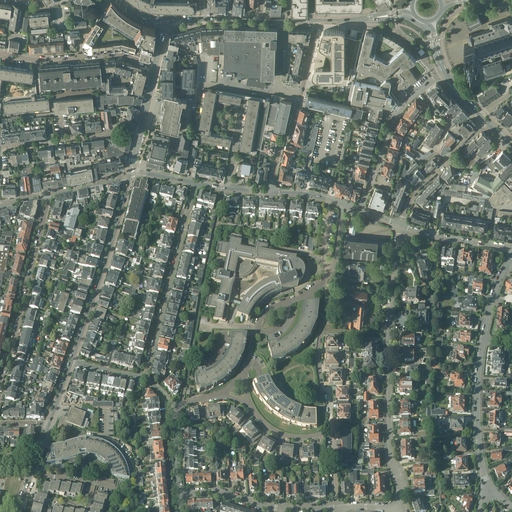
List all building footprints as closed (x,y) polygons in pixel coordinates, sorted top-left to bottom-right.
[(135,4),(137,5),(141,7),(146,9),(148,10),(149,10),(156,9),(150,0),(129,0),(130,0),(132,2),(132,3),(133,3),(133,4),(134,4),(135,4)] [(152,11),(155,11),(157,11),(158,12),(160,12),(161,11),(166,11),(169,12),(174,12),(175,12),(176,12),(177,12),(178,12),(182,12),(183,12),(184,12),(184,13),(185,13),(185,12),(186,12),(191,12),(192,13),(193,13),(194,12),(197,12),(197,2),(194,2),(193,1),(193,0),(192,0),(172,0),(173,0),(172,1),(171,2),(166,1),(160,1),(160,6),(160,7),(159,7),(159,8),(158,9),(157,9),(156,9),(149,10),(148,10),(149,10),(150,11),(151,11),(152,11)] [(160,6),(160,1),(159,0),(150,0),(156,9),(157,9),(158,9),(159,8),(159,7),(160,7),(160,6)] [(218,0),(218,4),(218,12),(219,12),(220,13),(222,13),(224,12),(229,12),(228,1),(231,1),(230,0),(218,0)] [(282,3),(278,2),(278,0),(271,0),(271,10),(271,13),(270,13),(276,13),(281,14),(282,4),(282,3)] [(292,0),(292,10),(337,10),(339,10),(363,10),(362,0),(292,0)] [(141,24),(135,21),(131,19),(126,16),(122,13),(118,10),(118,9),(114,6),(111,1),(101,16),(99,19),(136,42),(140,40),(149,31),(152,28),(153,28),(154,27),(152,27),(142,24),(141,27),(139,26),(141,24)] [(0,14),(9,16),(11,6),(0,3),(0,14)] [(18,28),(20,16),(21,10),(24,10),(24,9),(22,7),(13,4),(10,27),(18,28)] [(213,12),(218,12),(218,4),(208,4),(208,12),(209,12),(212,12),(213,12)] [(78,17),(83,17),(82,6),(76,6),(73,6),(74,12),(74,19),(75,19),(78,19),(78,17)] [(50,11),(33,13),(29,13),(29,18),(30,24),(48,22),(48,17),(50,16),(50,11)] [(483,31),(479,32),(479,33),(478,33),(473,34),(472,34),(472,33),(471,33),(471,34),(469,34),(468,34),(469,35),(467,37),(467,36),(467,37),(468,39),(467,39),(468,40),(468,39),(469,42),(469,43),(466,44),(464,45),(468,56),(468,57),(471,57),(471,59),(471,60),(472,60),(474,62),(473,62),(474,62),(477,62),(477,63),(477,62),(479,61),(480,61),(480,60),(481,58),(486,57),(487,59),(488,58),(489,61),(483,63),(485,68),(484,68),(485,72),(485,75),(486,75),(487,79),(493,77),(492,74),(511,68),(509,62),(504,64),(501,57),(495,59),(494,54),(496,53),(497,53),(501,51),(502,55),(502,56),(503,57),(503,56),(508,55),(509,55),(509,54),(511,53),(511,14),(511,15),(508,17),(507,17),(507,18),(503,19),(502,19),(502,20),(498,21),(497,21),(492,23),(488,24),(489,25),(490,29),(489,29),(488,29),(488,30),(484,31),(483,31)] [(470,30),(482,24),(478,15),(466,21),(466,22),(470,30)] [(29,18),(28,17),(20,16),(18,28),(18,29),(26,30),(27,23),(30,24),(29,18)] [(78,19),(75,19),(75,21),(74,21),(75,27),(86,25),(88,25),(87,20),(86,20),(85,20),(85,17),(83,17),(78,17),(78,19)] [(93,27),(100,31),(103,27),(96,22),(94,25),(93,27)] [(269,77),(275,77),(276,45),(277,45),(277,35),(277,29),(277,28),(225,26),(224,26),(224,37),(223,55),(224,55),(223,76),(257,77),(257,78),(248,78),(247,81),(247,84),(264,87),(265,84),(266,77),(269,77)] [(91,29),(90,31),(97,36),(100,31),(93,27),(91,29)] [(152,28),(149,31),(140,40),(136,42),(135,46),(133,53),(134,53),(138,54),(138,55),(138,56),(150,59),(151,46),(149,45),(149,43),(151,44),(153,35),(153,30),(154,30),(154,29),(153,29),(152,28)] [(288,36),(288,39),(304,39),(304,42),(309,42),(311,30),(289,29),(289,36),(288,36)] [(318,79),(318,81),(319,81),(339,81),(343,81),(347,81),(348,81),(351,69),(354,70),(355,66),(357,55),(358,54),(361,41),(355,40),(354,39),(350,38),(347,38),(346,37),(345,37),(339,37),(339,30),(333,30),(326,30),(325,30),(324,30),(323,30),(323,31),(322,31),(322,32),(322,33),(320,39),(315,61),(315,62),(312,73),(312,74),(312,75),(312,76),(313,76),(313,77),(314,78),(315,78),(315,79),(316,79),(317,79),(318,79)] [(378,33),(366,30),(363,42),(362,42),(357,60),(359,61),(357,67),(359,67),(356,80),(352,79),(350,91),(348,98),(380,105),(381,104),(391,107),(391,108),(392,109),(393,108),(393,107),(392,106),(392,105),(393,104),(393,103),(394,102),(395,101),(396,101),(396,100),(397,100),(398,100),(399,100),(400,100),(403,97),(404,96),(407,93),(405,91),(406,90),(407,90),(406,87),(414,81),(417,79),(408,67),(407,64),(409,64),(410,63),(411,63),(412,62),(414,62),(414,61),(415,61),(416,59),(409,52),(406,49),(404,47),(402,45),(400,44),(398,42),(396,41),(394,40),(390,38),(388,37),(385,36),(383,35),(382,34),(380,34),(378,33)] [(87,36),(94,40),(97,36),(90,31),(88,34),(87,36)] [(170,41),(179,43),(180,42),(179,41),(179,33),(174,35),(174,36),(173,37),(171,37),(170,41)] [(68,38),(67,38),(65,38),(65,39),(66,39),(67,47),(75,46),(75,42),(76,42),(76,40),(77,40),(77,36),(71,37),(71,38),(71,39),(68,39),(68,38)] [(84,40),(91,44),(92,45),(94,40),(87,36),(85,38),(86,38),(84,40)] [(19,41),(9,40),(8,50),(17,52),(19,41)] [(82,49),(83,50),(91,44),(84,40),(83,42),(83,43),(82,43),(82,44),(82,45),(82,46),(82,47),(82,48),(82,49)] [(126,51),(128,45),(121,43),(119,43),(120,50),(121,50),(121,49),(124,50),(126,51)] [(92,52),(91,44),(83,50),(84,51),(85,52),(86,52),(87,52),(88,53),(89,53),(90,53),(92,52)] [(135,46),(128,45),(126,51),(128,51),(131,52),(134,53),(133,53),(135,46)] [(169,46),(168,49),(169,49),(169,51),(181,53),(186,54),(188,53),(185,49),(182,49),(183,49),(180,48),(169,45),(169,46)] [(163,57),(162,61),(161,66),(163,66),(174,66),(183,66),(183,62),(183,59),(176,59),(176,57),(166,57),(163,57)] [(68,65),(38,68),(38,69),(39,85),(40,95),(53,94),(54,111),(57,111),(57,112),(59,112),(75,110),(93,109),(92,91),(94,91),(102,90),(105,90),(105,80),(103,66),(100,66),(99,62),(97,62),(97,61),(69,63),(68,63),(68,65)] [(124,74),(127,63),(124,62),(122,61),(121,62),(118,73),(124,74)] [(131,68),(134,68),(135,65),(129,63),(127,63),(124,74),(126,74),(125,78),(127,79),(128,78),(131,68)] [(0,85),(1,78),(1,76),(12,78),(22,79),(31,80),(32,75),(33,70),(33,69),(29,69),(23,68),(16,67),(13,66),(3,65),(1,65),(1,66),(0,65),(0,85)] [(135,65),(134,68),(133,70),(148,74),(149,70),(148,69),(148,68),(147,68),(145,68),(141,67),(141,66),(138,66),(138,65),(138,66),(135,65)] [(161,66),(158,80),(156,92),(174,95),(181,96),(188,97),(196,97),(197,81),(198,66),(193,66),(183,66),(174,66),(163,66),(161,66)] [(133,70),(132,76),(147,79),(148,74),(133,70)] [(287,76),(287,79),(299,82),(300,79),(301,79),(301,77),(300,77),(301,76),(301,75),(291,73),(290,77),(287,76)] [(270,78),(226,76),(226,78),(206,75),(196,134),(193,146),(244,155),(241,173),(249,174),(252,156),(256,157),(268,91),(280,83),(285,77),(283,76),(281,75),(276,81),(269,85),(270,78)] [(147,79),(132,76),(131,80),(134,81),(146,84),(147,79)] [(131,80),(130,86),(144,89),(144,86),(144,85),(145,85),(146,85),(146,84),(134,81),(131,80)] [(479,91),(475,93),(478,97),(483,105),(489,101),(491,100),(491,101),(491,100),(500,94),(500,95),(495,86),(499,83),(498,81),(493,84),(493,83),(485,87),(481,89),(479,91)] [(430,99),(433,104),(446,91),(438,83),(436,83),(433,86),(426,91),(430,99)] [(144,89),(130,86),(129,88),(127,88),(126,92),(129,93),(129,92),(139,94),(142,94),(143,95),(143,94),(144,90),(144,89)] [(433,104),(436,106),(449,94),(446,91),(433,104)] [(105,94),(95,94),(95,96),(95,104),(96,111),(100,110),(104,110),(103,104),(113,104),(113,103),(127,102),(140,104),(141,104),(141,103),(142,103),(142,102),(141,101),(142,99),(143,99),(143,97),(128,94),(107,95),(107,93),(105,94)] [(188,97),(182,96),(181,96),(180,97),(165,93),(164,98),(163,98),(161,127),(160,127),(179,132),(179,131),(180,125),(182,118),(180,117),(184,101),(187,102),(188,97)] [(265,128),(265,129),(276,131),(277,132),(283,133),(284,133),(284,132),(283,132),(278,131),(278,130),(285,131),(289,112),(291,102),(292,102),(291,101),(291,99),(281,97),(281,100),(280,104),(277,103),(278,96),(272,94),(271,98),(270,104),(272,104),(268,124),(266,124),(266,125),(265,126),(265,128)] [(449,94),(436,106),(437,107),(439,108),(451,96),(449,94)] [(5,117),(23,115),(43,113),(50,113),(49,108),(48,98),(48,97),(44,97),(41,98),(37,98),(35,98),(34,95),(31,96),(32,99),(7,101),(4,101),(3,102),(3,103),(3,107),(2,107),(3,114),(4,114),(5,117)] [(352,107),(324,100),(308,96),(306,102),(307,103),(309,104),(308,106),(350,116),(352,107)] [(439,108),(444,112),(444,111),(455,100),(451,96),(439,108)] [(411,105),(420,112),(424,107),(425,108),(427,107),(423,100),(419,102),(416,100),(415,102),(414,101),(414,102),(412,102),(411,103),(411,105)] [(459,104),(455,100),(444,111),(444,112),(444,111),(447,114),(448,115),(452,111),(459,104)] [(498,107),(498,106),(493,110),(497,113),(509,103),(510,102),(509,100),(508,101),(508,100),(498,107)] [(511,105),(510,102),(509,103),(497,113),(498,115),(500,117),(501,117),(506,112),(507,110),(508,110),(511,105)] [(453,117),(463,108),(459,104),(452,111),(448,115),(450,116),(451,116),(452,118),(453,117)] [(120,107),(115,108),(115,109),(116,113),(124,113),(126,113),(127,113),(132,114),(136,114),(138,114),(139,110),(137,109),(133,108),(133,107),(132,107),(132,106),(128,105),(128,108),(127,108),(127,111),(124,111),(121,110),(120,107)] [(411,105),(412,106),(411,108),(410,107),(409,108),(408,108),(408,109),(408,110),(407,110),(416,117),(420,112),(411,105)] [(503,121),(511,112),(511,105),(508,110),(507,110),(506,112),(501,117),(500,118),(503,121)] [(361,118),(363,111),(363,109),(352,107),(350,116),(361,118)] [(370,113),(382,115),(382,113),(383,109),(371,107),(370,113)] [(453,117),(456,121),(468,116),(469,114),(463,108),(453,117)] [(104,110),(100,110),(102,125),(105,125),(105,126),(112,125),(110,114),(111,114),(116,113),(115,109),(113,109),(108,109),(104,110)] [(416,117),(407,110),(407,111),(406,111),(405,112),(405,113),(405,114),(406,114),(404,116),(412,122),(416,117)] [(511,112),(503,121),(506,124),(507,123),(507,124),(511,119),(511,112)] [(120,118),(120,121),(122,122),(123,119),(125,120),(126,119),(128,120),(129,119),(135,120),(135,119),(137,119),(138,117),(137,116),(138,114),(136,114),(132,114),(127,113),(127,114),(126,117),(123,117),(123,118),(120,118)] [(382,115),(370,113),(369,119),(380,121),(381,117),(382,115)] [(299,115),(298,118),(299,118),(298,120),(308,123),(309,121),(307,120),(308,117),(299,115)] [(398,123),(407,128),(408,126),(410,123),(406,120),(401,117),(401,118),(400,118),(399,120),(400,121),(398,123)] [(123,119),(122,122),(125,122),(124,127),(128,127),(129,126),(134,127),(135,121),(135,120),(129,119),(128,120),(126,119),(125,120),(123,119)] [(470,129),(475,124),(474,124),(475,124),(470,119),(468,121),(467,120),(463,122),(462,122),(470,129)] [(364,126),(377,129),(377,127),(378,127),(379,126),(379,125),(378,124),(379,123),(369,121),(366,120),(365,123),(364,126)] [(296,126),(295,128),(312,132),(313,126),(297,122),(296,126)] [(455,135),(456,133),(457,134),(457,135),(457,134),(458,134),(461,131),(462,133),(462,132),(465,135),(470,129),(462,122),(462,123),(461,122),(459,124),(458,123),(457,125),(456,125),(455,126),(451,128),(451,129),(450,130),(455,135)] [(407,128),(398,123),(397,125),(396,126),(395,127),(395,128),(395,129),(399,131),(400,131),(403,133),(405,130),(406,130),(407,128)] [(427,123),(425,127),(428,129),(431,131),(431,132),(425,141),(433,146),(444,129),(436,124),(433,128),(432,128),(433,127),(427,123)] [(377,129),(364,126),(364,129),(363,129),(363,132),(376,135),(376,133),(376,132),(377,132),(378,130),(377,130),(377,129)] [(17,128),(18,131),(19,140),(26,139),(25,130),(20,131),(20,128),(17,128)] [(149,154),(148,153),(148,154),(149,154),(147,161),(148,161),(153,162),(164,165),(167,152),(170,153),(170,152),(187,156),(189,150),(187,149),(191,135),(182,133),(182,136),(179,135),(175,150),(172,150),(173,148),(171,147),(171,149),(169,148),(169,147),(168,147),(170,142),(171,135),(172,133),(165,131),(156,128),(155,131),(154,131),(153,138),(152,137),(152,138),(153,138),(151,144),(150,144),(149,148),(150,148),(149,154)] [(294,133),(310,137),(312,132),(295,128),(295,129),(294,133)] [(265,129),(264,133),(267,133),(268,133),(268,135),(271,135),(271,137),(279,139),(279,138),(280,138),(281,136),(280,135),(280,134),(275,133),(276,131),(265,129)] [(448,131),(445,137),(446,138),(444,140),(443,140),(448,145),(455,137),(451,133),(448,131)] [(376,135),(363,132),(361,137),(365,138),(375,140),(376,139),(376,138),(375,137),(376,136),(375,136),(376,135)] [(309,143),(310,137),(294,133),(293,134),(292,137),(291,137),(291,139),(291,140),(291,141),(296,142),(295,143),(296,144),(305,147),(305,144),(306,145),(309,143)] [(392,139),(401,142),(402,140),(401,139),(402,136),(393,133),(392,134),(392,136),(392,137),(392,139)] [(119,138),(118,141),(130,144),(131,139),(128,138),(128,136),(124,135),(124,136),(122,136),(121,139),(119,138)] [(489,149),(491,150),(494,147),(491,144),(491,143),(490,142),(489,143),(488,141),(491,139),(490,139),(491,139),(490,138),(489,136),(488,136),(485,138),(484,138),(482,140),(484,143),(483,143),(482,144),(479,147),(480,148),(470,157),(464,163),(469,168),(470,167),(471,168),(471,167),(472,167),(472,166),(473,166),(473,165),(473,166),(476,165),(480,162),(477,160),(477,159),(478,159),(479,158),(479,157),(487,149),(488,150),(489,149)] [(472,141),(477,147),(478,148),(479,147),(482,144),(483,143),(484,143),(482,140),(478,136),(475,138),(474,139),(473,139),(472,140),(472,141)] [(316,139),(311,137),(309,146),(307,145),(306,148),(313,150),(316,139)] [(110,156),(116,155),(123,155),(124,151),(128,152),(128,149),(110,145),(110,142),(109,138),(105,139),(107,151),(107,157),(110,156)] [(110,145),(128,149),(130,144),(118,141),(114,140),(114,138),(109,138),(110,142),(110,145)] [(416,148),(421,140),(418,138),(413,146),(416,148)] [(360,142),(359,145),(372,148),(372,146),(373,146),(374,145),(374,144),(374,143),(374,142),(364,140),(361,139),(360,142)] [(401,142),(392,139),(391,141),(390,142),(389,144),(390,145),(399,148),(400,148),(401,144),(401,142)] [(443,140),(438,151),(444,154),(451,147),(448,145),(443,140)] [(469,144),(467,146),(473,152),(478,148),(477,147),(472,141),(471,142),(469,143),(469,144)] [(297,150),(298,147),(287,143),(286,144),(285,145),(285,147),(285,148),(285,149),(293,152),(294,149),(297,150)] [(264,146),(263,151),(274,153),(276,147),(276,146),(270,145),(268,144),(268,145),(265,144),(264,146)] [(370,153),(371,153),(372,152),(372,151),(372,150),(371,149),(372,148),(359,145),(359,148),(358,150),(370,153)] [(473,152),(467,146),(465,148),(463,149),(463,150),(463,151),(465,153),(463,155),(466,158),(468,156),(469,157),(474,153),(473,152)] [(45,165),(47,165),(49,164),(50,164),(49,161),(55,161),(53,147),(47,148),(49,158),(44,158),(45,163),(45,165)] [(301,147),(300,153),(308,155),(309,149),(301,147)] [(388,153),(397,156),(398,154),(397,154),(398,150),(390,147),(388,148),(388,150),(388,151),(388,153)] [(49,158),(47,148),(38,149),(36,150),(36,155),(38,155),(39,157),(41,156),(41,157),(44,156),(44,158),(49,158)] [(407,149),(404,155),(409,158),(412,160),(415,154),(407,149)] [(357,153),(357,156),(369,159),(369,157),(370,157),(371,153),(370,153),(358,150),(357,153)] [(503,151),(497,157),(494,160),(488,166),(492,170),(494,168),(500,161),(503,158),(505,155),(506,154),(503,151)] [(17,161),(16,152),(14,152),(10,153),(9,153),(10,158),(8,158),(9,162),(11,162),(14,162),(14,163),(14,165),(17,165),(17,161)] [(397,156),(388,153),(387,156),(386,156),(385,158),(386,159),(394,162),(396,158),(396,159),(397,156)] [(129,154),(128,154),(123,155),(116,155),(118,169),(118,170),(120,170),(120,168),(124,167),(123,162),(124,162),(127,161),(127,159),(128,159),(127,155),(127,154),(128,154),(129,154)] [(506,154),(505,155),(503,158),(500,161),(494,168),(496,170),(497,169),(498,170),(499,170),(510,158),(506,154)] [(116,155),(110,156),(112,170),(112,169),(113,169),(113,170),(116,169),(118,168),(118,170),(118,169),(116,155)] [(175,167),(175,168),(185,170),(186,170),(185,170),(188,161),(188,160),(187,160),(182,159),(183,156),(178,155),(178,158),(177,157),(177,158),(176,164),(174,163),(173,166),(175,167)] [(369,159),(357,156),(356,159),(359,160),(359,162),(368,165),(369,164),(369,163),(370,162),(369,161),(369,160),(369,159)] [(430,160),(435,165),(441,159),(440,158),(439,157),(437,158),(435,156),(430,160)] [(494,160),(492,157),(491,156),(481,161),(480,162),(476,165),(483,168),(487,164),(488,166),(494,160)] [(264,166),(261,179),(262,179),(267,180),(269,167),(270,167),(271,163),(266,162),(267,158),(264,158),(263,166),(264,166)] [(291,159),(283,158),(282,164),(290,166),(291,159)] [(198,174),(199,174),(201,163),(198,162),(198,161),(198,159),(195,159),(193,174),(194,174),(195,175),(196,175),(197,175),(198,175),(198,174)] [(424,167),(428,172),(435,165),(430,160),(427,162),(427,163),(427,164),(424,167)] [(383,167),(392,170),(393,168),(394,169),(396,165),(394,164),(385,161),(384,162),(383,164),(384,165),(383,167)] [(506,177),(511,170),(511,161),(501,172),(506,177)] [(416,162),(407,171),(410,175),(414,171),(420,165),(416,162)] [(56,175),(56,176),(59,185),(60,185),(62,185),(63,184),(64,184),(61,173),(61,171),(60,167),(59,163),(53,164),(50,164),(49,164),(50,170),(51,173),(55,172),(56,175)] [(410,175),(407,171),(405,169),(406,164),(401,163),(400,165),(397,178),(397,179),(400,180),(402,180),(403,178),(405,177),(406,175),(408,175),(409,176),(409,177),(411,175),(410,175)] [(450,165),(449,167),(448,166),(447,167),(446,169),(445,170),(446,170),(453,177),(458,172),(456,170),(458,168),(453,163),(451,165),(450,165)] [(101,176),(100,172),(99,164),(98,165),(98,164),(96,165),(95,165),(92,165),(94,177),(101,176)] [(210,176),(213,165),(207,164),(205,175),(208,175),(208,176),(209,176),(210,176)] [(357,168),(356,168),(355,170),(365,173),(365,170),(366,170),(367,171),(368,170),(368,167),(367,166),(358,164),(357,168)] [(216,177),(217,177),(219,166),(213,165),(210,176),(213,177),(214,177),(215,177),(216,177)] [(261,165),(261,166),(258,166),(256,178),(257,178),(257,180),(260,181),(260,179),(261,179),(264,166),(263,166),(261,165)] [(65,172),(66,175),(68,183),(83,180),(83,179),(88,178),(88,179),(93,178),(91,166),(65,172)] [(219,166),(217,177),(219,178),(222,178),(223,178),(223,177),(225,167),(221,167),(219,166)] [(279,179),(283,180),(283,178),(284,175),(286,175),(286,174),(289,174),(290,170),(291,170),(292,167),(287,166),(287,168),(281,167),(279,177),(279,179)] [(27,167),(20,168),(21,180),(20,180),(20,184),(29,183),(29,180),(30,180),(30,177),(29,177),(28,175),(26,175),(25,175),(25,174),(24,175),(24,174),(27,173),(28,172),(28,170),(27,167)] [(283,178),(283,180),(287,181),(287,184),(290,185),(291,182),(293,175),(293,172),(295,173),(296,172),(296,168),(292,167),(291,170),(290,170),(289,174),(286,174),(286,175),(284,175),(283,178)] [(297,167),(296,168),(296,172),(295,180),(295,181),(297,181),(298,181),(300,181),(303,168),(301,168),(297,167)] [(380,172),(381,173),(390,176),(391,172),(392,170),(383,167),(382,169),(381,170),(380,172)] [(414,171),(410,175),(411,175),(409,177),(410,177),(410,178),(415,183),(420,178),(422,178),(424,177),(424,175),(425,173),(423,171),(421,172),(419,170),(418,169),(418,170),(416,169),(414,171)] [(353,176),(364,179),(365,178),(365,176),(365,175),(364,175),(365,173),(355,170),(355,173),(353,172),(353,176)] [(445,170),(443,172),(442,173),(443,173),(441,175),(448,181),(453,177),(446,170),(445,170)] [(463,192),(475,195),(476,194),(489,198),(490,197),(493,191),(494,191),(506,177),(501,172),(499,174),(498,174),(493,180),(489,180),(479,175),(474,185),(472,184),(471,186),(454,183),(453,184),(451,186),(449,188),(450,188),(450,190),(457,191),(457,190),(463,191),(463,192)] [(511,172),(503,181),(508,186),(511,181),(511,172)] [(316,185),(318,175),(315,174),(315,173),(312,173),(310,184),(312,184),(312,185),(315,186),(315,185),(316,185)] [(318,175),(316,185),(317,185),(317,186),(319,187),(320,186),(322,187),(324,177),(325,177),(325,176),(322,175),(322,176),(318,175)] [(32,177),(34,191),(42,189),(40,183),(40,176),(32,177)] [(344,196),(347,185),(342,184),(344,177),(341,177),(340,176),(339,183),(333,181),(332,186),(335,187),(335,190),(334,191),(334,192),(335,191),(336,192),(335,194),(339,194),(339,195),(340,196),(343,196),(344,196)] [(350,196),(353,187),(353,185),(350,184),(351,180),(352,177),(350,176),(349,179),(348,182),(347,182),(347,185),(344,196),(349,197),(350,196)] [(434,182),(432,183),(437,188),(437,187),(442,188),(444,187),(447,183),(439,176),(437,178),(434,182)] [(328,178),(325,177),(324,177),(322,187),(323,187),(323,188),(325,188),(326,188),(329,188),(331,177),(329,177),(328,178)] [(405,190),(409,191),(410,191),(410,189),(410,188),(410,187),(409,186),(409,184),(407,183),(409,181),(407,179),(405,177),(403,178),(404,180),(403,181),(401,187),(405,189),(405,190)] [(147,196),(150,186),(146,185),(145,184),(144,183),(145,183),(144,182),(140,184),(140,185),(138,184),(138,183),(138,182),(134,183),(132,191),(133,191),(134,192),(131,195),(132,195),(133,196),(132,197),(130,200),(132,201),(131,202),(129,205),(130,206),(130,208),(127,210),(127,211),(128,210),(129,211),(128,213),(126,216),(126,215),(128,216),(127,218),(125,221),(125,220),(126,222),(126,223),(123,226),(124,226),(125,227),(124,228),(122,231),(124,232),(123,233),(120,236),(121,236),(122,237),(122,239),(134,242),(146,196),(147,196)] [(499,187),(511,200),(511,191),(503,182),(499,187)] [(432,192),(437,188),(432,183),(425,190),(430,195),(433,193),(432,192)] [(9,184),(8,196),(10,196),(15,196),(15,187),(17,187),(17,185),(9,184)] [(361,187),(358,186),(357,188),(354,187),(351,197),(353,198),(354,199),(356,199),(357,199),(358,199),(359,194),(361,189),(361,187)] [(395,191),(394,194),(399,196),(399,194),(404,196),(405,195),(406,196),(407,193),(408,193),(409,191),(405,190),(405,189),(401,187),(399,186),(398,189),(399,189),(398,192),(395,191)] [(152,188),(149,201),(155,203),(156,199),(159,189),(158,189),(159,188),(155,187),(155,188),(154,189),(152,188)] [(373,196),(372,196),(369,205),(373,207),(374,206),(379,208),(379,209),(384,211),(390,193),(385,191),(383,191),(383,190),(375,187),(373,193),(374,194),(373,196)] [(494,192),(503,201),(506,203),(510,204),(511,201),(511,200),(499,187),(494,192)] [(94,189),(97,200),(102,199),(102,196),(103,193),(103,191),(102,188),(99,188),(94,189)] [(106,193),(117,196),(119,191),(119,190),(115,189),(109,188),(107,188),(106,188),(106,190),(107,190),(106,193)] [(165,199),(166,199),(167,195),(168,195),(169,190),(161,188),(159,197),(159,198),(159,199),(162,200),(163,199),(165,200),(165,199)] [(97,200),(94,189),(89,190),(90,198),(93,198),(94,201),(96,200),(97,200)] [(169,190),(168,195),(167,195),(166,199),(165,204),(168,204),(170,204),(170,203),(171,203),(174,191),(173,190),(172,190),(171,190),(169,190)] [(170,210),(174,211),(176,204),(182,205),(182,201),(184,202),(186,192),(182,191),(180,191),(177,190),(175,196),(174,196),(170,210)] [(421,195),(428,202),(432,197),(430,195),(425,190),(421,195)] [(77,193),(78,201),(76,201),(77,205),(81,205),(81,207),(83,207),(84,210),(92,209),(91,205),(85,206),(84,203),(87,203),(86,200),(89,199),(87,191),(77,193)] [(475,195),(463,192),(462,198),(484,202),(485,197),(475,195)] [(499,206),(503,201),(494,192),(490,197),(489,198),(493,207),(496,207),(499,206)] [(117,197),(103,193),(102,196),(106,197),(107,197),(108,197),(107,199),(104,198),(103,203),(106,204),(115,206),(117,197)] [(72,194),(68,195),(64,195),(65,200),(66,200),(67,203),(70,202),(72,202),(72,199),(72,198),(73,198),(72,194)] [(202,206),(205,195),(199,194),(197,202),(196,205),(202,206)] [(399,196),(398,198),(397,201),(393,200),(392,204),(400,207),(403,200),(404,196),(399,194),(399,196)] [(207,209),(210,196),(209,196),(205,195),(202,206),(206,207),(206,209),(207,209)] [(428,202),(421,195),(420,195),(418,197),(416,199),(416,200),(416,201),(417,201),(417,202),(418,202),(418,201),(420,203),(420,204),(423,207),(428,202)] [(212,209),(216,198),(211,197),(210,196),(207,209),(209,209),(209,208),(212,209)] [(492,211),(493,207),(489,198),(488,198),(485,197),(484,202),(483,207),(483,209),(489,210),(492,211)] [(226,204),(223,204),(221,209),(226,209),(226,211),(229,211),(229,214),(230,214),(230,218),(232,218),(233,200),(231,200),(226,200),(226,204)] [(37,202),(33,203),(29,219),(28,222),(33,223),(34,220),(35,220),(36,216),(35,215),(37,208),(38,208),(39,204),(38,203),(37,202)] [(60,203),(56,202),(55,202),(56,202),(54,207),(53,210),(61,212),(63,205),(59,204),(60,203)] [(106,204),(103,203),(100,202),(100,203),(100,205),(105,207),(105,209),(113,212),(115,206),(106,204)] [(25,217),(29,219),(33,203),(27,204),(28,205),(25,217)] [(391,206),(393,207),(390,213),(392,214),(393,214),(394,214),(395,214),(396,214),(396,213),(397,212),(398,212),(398,210),(399,210),(400,207),(392,204),(391,203),(392,204),(391,206)] [(28,205),(27,204),(21,205),(20,211),(19,215),(17,215),(16,218),(16,220),(23,222),(24,220),(24,219),(20,218),(21,216),(25,217),(28,205)] [(304,211),(304,208),(302,208),(303,205),(298,204),(297,204),(294,222),(296,222),(296,219),(298,219),(298,218),(301,219),(302,210),(304,211)] [(311,220),(313,206),(311,206),(310,205),(308,205),(307,205),(306,205),(306,208),(304,208),(304,211),(306,211),(305,215),(306,216),(305,219),(311,220)] [(412,211),(411,213),(411,212),(410,212),(410,213),(409,213),(409,214),(410,214),(412,216),(412,217),(411,217),(411,218),(412,218),(412,219),(413,220),(415,221),(419,210),(414,207),(411,211),(412,211)] [(15,218),(16,218),(17,215),(15,215),(16,211),(15,209),(11,210),(10,211),(9,210),(7,210),(7,211),(7,212),(9,220),(15,218)] [(61,212),(53,210),(53,212),(51,218),(56,219),(56,218),(59,219),(61,212)] [(68,210),(65,220),(69,219),(77,218),(78,218),(80,211),(79,210),(78,211),(71,212),(71,211),(70,211),(68,210)] [(96,210),(95,215),(102,217),(111,219),(113,214),(99,210),(96,210)] [(419,221),(422,222),(424,213),(419,211),(419,210),(415,221),(418,222),(419,221)] [(481,220),(480,231),(481,232),(483,232),(484,232),(486,232),(488,222),(491,222),(491,221),(492,211),(489,210),(487,219),(486,219),(486,220),(481,220)] [(4,212),(2,212),(5,221),(6,225),(8,224),(9,226),(11,225),(9,220),(7,212),(5,212),(4,212)] [(193,216),(192,218),(204,221),(205,215),(202,214),(194,212),(193,216)] [(427,214),(424,213),(422,222),(422,223),(424,224),(425,223),(427,224),(428,224),(428,223),(429,223),(429,222),(428,222),(428,221),(430,215),(430,214),(430,213),(428,212),(427,214)] [(448,226),(450,215),(443,213),(441,225),(444,225),(445,226),(447,226),(448,226)] [(349,232),(356,233),(359,217),(358,217),(352,216),(352,215),(352,216),(349,232)] [(454,226),(456,216),(450,215),(448,226),(448,225),(451,226),(451,227),(453,227),(454,226)] [(458,227),(461,227),(463,217),(456,216),(454,226),(455,227),(457,228),(458,227)] [(466,228),(467,229),(469,218),(463,217),(461,227),(463,228),(464,228),(466,229),(466,228)] [(63,228),(73,230),(76,223),(77,218),(69,219),(65,220),(63,228)] [(97,227),(107,229),(110,221),(100,218),(99,222),(97,226),(97,227)] [(204,221),(192,218),(192,219),(191,223),(203,226),(203,224),(204,222),(206,223),(207,221),(204,221)] [(470,229),(473,230),(475,219),(469,218),(467,229),(468,229),(470,230),(470,229)] [(162,225),(175,228),(175,227),(176,227),(177,222),(165,219),(164,222),(163,222),(162,225)] [(479,231),(480,231),(481,220),(475,219),(473,230),(476,230),(476,231),(478,231),(479,230),(479,231)] [(82,228),(83,224),(76,223),(73,230),(81,232),(85,233),(86,229),(82,228)] [(500,236),(502,226),(499,226),(499,224),(495,224),(494,230),(493,231),(494,231),(493,235),(497,235),(497,236),(500,236)] [(54,232),(54,235),(57,236),(60,237),(62,228),(50,225),(49,226),(48,229),(49,229),(48,231),(49,231),(54,232)] [(175,228),(162,225),(161,228),(163,229),(162,231),(174,234),(175,230),(175,229),(175,228)] [(202,235),(203,235),(204,232),(202,232),(203,229),(200,228),(190,225),(189,230),(189,231),(202,235)] [(506,238),(507,238),(508,227),(505,226),(505,225),(502,225),(502,226),(500,236),(500,237),(503,237),(504,238),(506,238)] [(20,234),(29,237),(30,234),(31,234),(31,233),(30,232),(31,231),(16,227),(15,228),(21,229),(21,232),(18,231),(18,230),(15,230),(14,233),(20,234)] [(73,230),(73,232),(71,237),(76,239),(79,239),(81,232),(73,230)] [(47,238),(52,239),(56,240),(57,236),(54,235),(54,232),(49,231),(48,234),(47,234),(46,236),(47,237),(47,238)] [(199,240),(200,238),(202,238),(202,235),(189,231),(189,232),(188,232),(187,237),(199,240)] [(0,246),(4,247),(10,247),(13,235),(6,234),(1,234),(1,238),(0,238),(0,246)] [(95,242),(103,245),(104,244),(104,243),(105,241),(104,241),(105,238),(94,235),(92,240),(95,241),(95,242)] [(159,241),(171,244),(172,242),(173,238),(161,235),(159,241)] [(209,307),(209,308),(215,309),(213,319),(225,322),(229,303),(231,304),(232,304),(233,304),(235,305),(236,305),(237,306),(240,307),(240,308),(239,310),(238,313),(237,314),(237,315),(236,317),(236,318),(251,323),(252,322),(252,320),(253,319),(254,317),(254,316),(255,315),(256,314),(257,312),(258,311),(258,310),(259,309),(261,308),(262,307),(263,306),(264,305),(265,304),(267,303),(268,302),(269,301),(271,300),(273,299),(274,299),(275,298),(293,292),(292,288),(298,286),(297,284),(298,283),(299,283),(299,282),(300,281),(301,281),(302,280),(302,279),(303,278),(304,277),(304,276),(304,275),(304,274),(304,273),(304,272),(304,271),(304,270),(304,269),(303,268),(303,267),(302,266),(301,265),(300,264),(299,263),(298,263),(298,262),(297,262),(296,262),(295,261),(296,258),(266,253),(267,249),(268,246),(266,246),(267,242),(258,240),(257,244),(256,244),(254,250),(240,247),(241,241),(241,237),(231,235),(230,239),(229,239),(228,245),(222,244),(222,245),(218,244),(216,254),(220,255),(219,256),(226,257),(223,271),(217,270),(216,272),(212,271),(211,279),(214,280),(214,282),(220,283),(218,297),(211,296),(211,297),(207,296),(205,307),(209,307)] [(71,237),(71,238),(67,253),(72,254),(76,239),(71,237)] [(344,246),(343,256),(356,257),(375,259),(377,259),(377,249),(378,241),(345,237),(344,246)] [(308,248),(307,250),(312,251),(313,246),(316,247),(317,239),(309,238),(308,248)] [(171,244),(159,241),(157,240),(156,243),(158,244),(158,247),(170,250),(171,245),(171,244)] [(186,246),(197,249),(199,243),(187,240),(186,241),(186,243),(186,244),(186,245),(186,246)] [(44,245),(44,246),(56,250),(57,249),(58,249),(58,248),(57,248),(54,247),(54,244),(45,242),(44,243),(44,244),(44,245)] [(116,248),(131,253),(136,254),(136,253),(132,252),(133,246),(129,245),(129,246),(118,243),(116,248)] [(89,251),(89,250),(101,254),(103,249),(97,247),(97,246),(96,246),(95,246),(88,244),(86,250),(88,250),(89,251)] [(26,249),(27,248),(17,245),(16,251),(24,253),(24,251),(25,252),(26,251),(27,250),(27,249),(26,249)] [(197,250),(197,249),(186,246),(185,248),(185,249),(184,250),(183,251),(184,252),(184,253),(195,256),(196,252),(197,252),(198,250),(197,250)] [(0,273),(4,274),(6,265),(7,262),(10,247),(4,247),(2,253),(0,252),(0,273)] [(116,248),(115,254),(130,259),(131,253),(116,248)] [(154,255),(167,259),(167,258),(168,258),(169,253),(156,249),(154,255)] [(91,256),(99,259),(101,254),(89,250),(89,251),(88,250),(86,254),(91,256)] [(447,265),(446,272),(446,273),(447,273),(452,273),(452,274),(453,276),(452,276),(452,277),(455,278),(455,277),(455,276),(455,272),(456,267),(454,267),(455,253),(455,252),(454,251),(452,251),(451,252),(449,252),(448,265),(447,265)] [(422,255),(417,257),(418,264),(421,277),(422,277),(422,279),(423,279),(427,278),(428,278),(426,273),(427,273),(426,268),(430,267),(431,266),(432,265),(431,263),(429,262),(428,256),(427,256),(426,252),(422,253),(422,255)] [(65,261),(73,263),(76,264),(77,264),(79,256),(75,255),(72,254),(67,253),(65,261)] [(457,264),(457,267),(461,268),(461,265),(465,266),(466,254),(462,253),(462,254),(459,253),(459,259),(458,259),(457,264)] [(484,253),(483,260),(493,262),(494,256),(493,255),(491,254),(491,253),(487,253),(487,254),(484,253)] [(151,254),(150,258),(153,259),(152,261),(166,265),(167,260),(167,259),(154,255),(151,254)] [(15,261),(23,263),(25,257),(16,255),(15,261)] [(142,256),(139,255),(138,255),(136,260),(133,259),(132,263),(139,265),(140,265),(142,256)] [(182,260),(182,261),(194,264),(196,259),(192,258),(192,257),(183,255),(181,260),(182,260)] [(56,261),(50,259),(42,257),(41,261),(41,262),(56,267),(57,262),(56,261)] [(114,258),(112,263),(126,268),(128,268),(130,263),(114,258)] [(97,263),(87,260),(86,266),(96,269),(96,268),(95,268),(95,267),(96,268),(97,265),(98,263),(97,263)] [(483,260),(482,268),(492,269),(492,268),(493,268),(493,266),(492,265),(493,262),(483,260)] [(73,273),(75,264),(76,265),(76,264),(73,263),(65,261),(65,262),(61,276),(66,277),(68,272),(70,272),(73,273)] [(194,264),(182,261),(181,262),(180,266),(193,270),(193,268),(194,264)] [(126,268),(112,263),(110,269),(124,273),(126,268)] [(357,265),(357,270),(357,274),(359,274),(358,276),(359,276),(358,281),(363,281),(368,282),(368,277),(369,273),(369,271),(370,271),(371,270),(371,268),(370,267),(370,266),(364,265),(360,265),(360,263),(358,263),(357,265)] [(349,264),(348,275),(357,276),(357,274),(357,270),(357,265),(349,264)] [(156,265),(154,265),(153,265),(151,271),(164,274),(164,272),(165,268),(156,265)] [(193,270),(180,266),(178,271),(179,271),(178,272),(191,275),(193,270)] [(22,269),(13,267),(11,274),(20,276),(22,269)] [(482,268),(481,274),(484,275),(484,276),(488,277),(488,275),(491,275),(491,273),(492,269),(482,268)] [(78,273),(93,277),(95,271),(94,271),(84,269),(83,270),(80,270),(79,272),(78,272),(78,273)] [(50,273),(47,272),(38,270),(37,275),(49,279),(54,280),(55,278),(51,277),(49,276),(50,273)] [(163,275),(164,274),(151,271),(150,277),(162,280),(163,275)] [(109,272),(107,278),(121,283),(122,279),(118,278),(120,273),(116,272),(115,274),(109,272)] [(190,282),(190,279),(191,275),(178,272),(178,274),(178,273),(176,278),(190,282)] [(78,279),(92,283),(93,277),(78,273),(78,274),(77,274),(77,276),(78,276),(78,279)] [(469,277),(468,280),(469,280),(468,283),(469,283),(468,287),(469,287),(470,287),(473,287),(483,288),(484,288),(484,285),(483,285),(483,284),(483,282),(474,281),(474,278),(469,277)] [(105,283),(106,283),(105,284),(117,288),(118,288),(119,286),(120,286),(121,283),(107,278),(107,280),(106,280),(105,283)] [(11,280),(9,287),(17,289),(19,281),(11,280)] [(161,283),(150,280),(149,280),(147,285),(159,289),(159,287),(160,287),(161,283)] [(175,284),(175,285),(187,289),(188,285),(185,284),(185,283),(176,280),(175,284)] [(403,296),(403,298),(405,298),(405,299),(407,299),(407,302),(406,306),(411,306),(411,303),(419,303),(419,300),(419,298),(419,296),(420,294),(422,294),(422,292),(426,292),(426,290),(426,287),(423,283),(421,285),(421,289),(415,288),(415,291),(414,291),(407,290),(407,294),(403,294),(403,296)] [(35,284),(33,289),(44,292),(46,287),(35,284)] [(78,291),(87,294),(89,288),(75,284),(74,284),(73,286),(78,288),(78,291)] [(56,293),(63,295),(65,288),(58,285),(57,289),(56,293)] [(159,289),(147,285),(144,285),(143,288),(146,289),(146,291),(158,295),(159,290),(159,289)] [(186,294),(187,289),(175,285),(174,287),(173,291),(186,294)] [(353,287),(352,297),(362,298),(362,299),(365,299),(367,299),(368,298),(368,297),(368,296),(367,296),(367,292),(355,291),(356,287),(353,287)] [(469,287),(468,296),(473,296),(473,294),(482,295),(482,293),(483,293),(483,292),(483,291),(483,290),(483,289),(483,288),(473,287),(470,287),(469,287)] [(103,291),(102,293),(115,298),(120,299),(121,297),(120,297),(120,296),(113,294),(114,291),(104,288),(103,289),(102,290),(103,291)] [(65,307),(66,304),(69,297),(63,295),(56,293),(55,292),(50,310),(51,311),(62,315),(65,307)] [(71,293),(70,297),(74,298),(84,302),(86,296),(77,293),(74,292),(74,294),(71,293)] [(172,297),(172,298),(184,301),(185,298),(184,298),(184,295),(173,292),(172,297)] [(115,298),(102,293),(102,295),(101,295),(100,297),(101,298),(100,298),(109,301),(110,299),(114,300),(115,298)] [(143,300),(155,303),(156,302),(157,297),(148,295),(147,298),(144,297),(143,300)] [(38,310),(41,300),(32,297),(29,307),(38,310)] [(66,304),(82,309),(83,304),(74,301),(74,298),(70,297),(69,297),(66,304)] [(183,304),(184,301),(172,298),(171,299),(170,303),(179,306),(179,305),(181,306),(182,304),(183,304)] [(457,300),(457,304),(462,305),(461,310),(463,310),(463,311),(471,312),(471,311),(476,311),(476,310),(477,310),(477,307),(477,306),(476,306),(477,301),(476,300),(459,299),(457,299),(457,300)] [(155,303),(143,300),(142,303),(146,304),(145,307),(154,309),(155,305),(155,303)] [(347,301),(347,305),(351,305),(356,305),(355,312),(355,316),(363,316),(363,313),(364,314),(364,312),(365,312),(366,312),(366,311),(366,310),(366,309),(365,309),(364,309),(365,305),(364,305),(358,304),(358,301),(351,300),(348,300),(347,301)] [(107,309),(110,310),(112,307),(116,309),(117,305),(112,304),(112,305),(100,301),(97,306),(107,310),(107,309)] [(70,311),(80,315),(80,314),(81,312),(81,310),(82,309),(66,304),(65,307),(71,309),(70,311)] [(169,308),(168,309),(180,312),(182,308),(178,307),(178,306),(170,304),(169,308)] [(292,356),(291,354),(296,351),(300,347),(301,348),(305,344),(304,343),(308,338),(311,333),(312,333),(315,328),(313,327),(315,322),(316,316),(317,316),(319,311),(317,310),(317,304),(314,304),(303,305),(302,318),(296,330),(287,340),(276,346),(274,341),(271,342),(272,344),(268,344),(269,351),(270,351),(272,360),(271,360),(272,363),(276,363),(275,361),(281,360),(286,357),(287,358),(292,356)] [(10,315),(11,314),(12,309),(3,307),(1,313),(10,315)] [(97,309),(95,314),(108,319),(114,321),(114,318),(105,315),(107,312),(97,309)] [(180,312),(168,309),(168,311),(167,315),(176,317),(179,318),(180,312)] [(417,314),(417,317),(418,317),(418,324),(429,325),(430,309),(426,309),(425,312),(418,312),(417,314)] [(497,319),(507,320),(508,316),(509,316),(510,311),(502,311),(502,310),(500,310),(500,311),(498,311),(497,315),(497,316),(497,317),(497,318),(497,319)] [(36,314),(28,311),(26,317),(38,320),(39,316),(36,315),(36,314)] [(459,327),(472,328),(472,324),(470,323),(470,318),(460,317),(460,314),(452,313),(451,317),(457,317),(457,318),(456,318),(455,322),(457,322),(457,327),(459,327)] [(106,324),(108,319),(95,314),(93,319),(106,324)] [(152,317),(141,314),(140,317),(141,317),(140,320),(142,320),(142,321),(151,323),(152,319),(152,317)] [(176,322),(177,319),(175,319),(175,318),(166,316),(165,320),(166,320),(165,321),(182,325),(183,324),(176,322)] [(350,321),(349,327),(352,328),(352,325),(363,326),(363,324),(364,321),(363,321),(364,317),(363,317),(363,316),(355,316),(355,317),(356,317),(356,321),(350,321)] [(38,320),(26,317),(25,323),(36,326),(38,320)] [(64,319),(63,321),(76,326),(78,320),(69,317),(67,320),(64,319)] [(9,321),(0,318),(0,325),(7,327),(9,321)] [(507,320),(497,319),(497,325),(496,326),(496,327),(497,328),(497,329),(501,329),(501,331),(505,331),(505,328),(507,328),(507,324),(508,324),(508,323),(507,323),(507,320)] [(76,326),(63,321),(59,320),(58,323),(66,325),(65,328),(74,331),(76,326)] [(90,327),(99,330),(100,327),(104,329),(105,325),(92,321),(90,327)] [(182,325),(165,321),(165,322),(164,327),(178,330),(178,326),(182,327),(182,325)] [(136,327),(149,330),(149,329),(150,325),(141,322),(139,322),(138,325),(136,324),(136,327)] [(36,326),(25,323),(24,325),(23,325),(23,327),(24,328),(23,329),(35,331),(36,326)] [(99,330),(90,327),(88,332),(101,337),(102,334),(98,332),(99,330)] [(149,330),(136,327),(135,331),(136,331),(135,333),(138,334),(147,337),(148,332),(149,330)] [(60,333),(72,337),(74,331),(65,328),(65,329),(63,332),(61,331),(60,332),(57,330),(57,332),(60,333)] [(163,332),(162,333),(175,336),(176,331),(164,328),(162,332),(163,332)] [(31,333),(23,331),(21,336),(33,339),(36,340),(36,338),(34,337),(31,336),(31,333)] [(61,340),(70,343),(72,337),(60,333),(59,336),(62,337),(61,340)] [(175,336),(162,333),(162,334),(161,338),(173,342),(175,336)] [(466,342),(470,342),(470,338),(471,337),(471,336),(470,335),(470,334),(459,333),(458,341),(461,341),(461,342),(466,343),(466,342)] [(97,343),(98,338),(88,334),(87,335),(86,337),(86,338),(86,339),(97,343)] [(327,343),(339,343),(339,337),(338,337),(338,334),(331,334),(331,337),(327,337),(326,337),(326,342),(327,342),(327,343)] [(131,335),(131,338),(133,339),(132,342),(145,346),(146,339),(131,335)] [(231,337),(229,350),(223,362),(214,371),(205,376),(203,372),(197,373),(198,378),(195,378),(197,390),(197,392),(199,393),(200,391),(206,390),(211,388),(213,389),(213,388),(214,386),(216,387),(217,385),(222,382),(226,379),(228,379),(228,378),(228,376),(230,376),(230,374),(234,370),(237,365),(239,364),(238,362),(240,362),(240,359),(242,354),(243,349),(245,348),(245,347),(244,346),(245,345),(245,344),(244,343),(245,337),(231,337)] [(400,341),(400,346),(403,346),(403,347),(414,347),(414,338),(409,337),(403,337),(403,341),(400,341)] [(97,343),(86,339),(85,341),(84,344),(95,348),(97,343)] [(159,344),(159,345),(171,348),(172,345),(169,344),(169,342),(160,339),(159,343),(159,344)] [(57,346),(57,347),(66,351),(67,349),(67,348),(68,348),(69,346),(68,345),(60,342),(59,346),(57,346)] [(138,350),(143,352),(145,346),(132,342),(131,348),(132,349),(138,350)] [(331,348),(331,351),(338,351),(338,348),(339,348),(339,343),(327,343),(327,344),(326,344),(326,348),(327,348),(331,348)] [(366,344),(363,344),(363,348),(366,348),(366,353),(378,353),(378,352),(378,351),(378,349),(378,347),(378,344),(377,344),(377,343),(366,343),(366,344)] [(83,346),(82,350),(93,354),(94,351),(94,352),(95,348),(84,344),(83,346)] [(178,350),(181,350),(188,352),(189,346),(184,345),(179,344),(178,350)] [(171,348),(159,345),(159,346),(158,350),(170,353),(171,348)] [(57,347),(54,346),(53,349),(56,350),(55,354),(64,357),(64,356),(66,356),(66,354),(65,353),(66,353),(65,353),(66,351),(57,347)] [(454,353),(457,354),(462,355),(462,356),(466,356),(469,356),(469,351),(466,351),(467,348),(459,347),(458,350),(455,350),(454,353)] [(26,351),(18,349),(17,355),(28,358),(30,353),(26,352),(26,351)] [(105,358),(93,354),(82,350),(81,351),(81,354),(80,354),(81,357),(82,356),(85,358),(87,359),(88,359),(90,359),(91,356),(95,358),(94,360),(108,363),(109,359),(105,358)] [(140,365),(143,352),(138,350),(137,354),(136,354),(135,357),(136,357),(134,366),(137,367),(138,367),(139,367),(139,366),(140,366),(140,365)] [(114,365),(117,365),(120,352),(114,351),(111,363),(114,364),(114,365)] [(338,351),(331,351),(331,354),(327,354),(326,354),(326,359),(327,359),(327,360),(339,360),(339,354),(338,354),(338,351)] [(119,365),(122,366),(125,354),(120,352),(117,365),(118,366),(119,365)] [(402,357),(402,361),(414,361),(414,352),(402,352),(400,352),(400,357),(402,357)] [(492,371),(494,371),(499,372),(499,375),(503,375),(504,366),(504,359),(504,358),(503,357),(503,354),(498,354),(498,353),(498,352),(494,352),(494,353),(493,355),(493,356),(492,357),(492,358),(493,360),(493,361),(492,362),(492,363),(492,364),(492,365),(492,366),(492,367),(491,370),(492,371)] [(156,357),(156,358),(168,361),(168,359),(169,356),(166,356),(166,355),(157,353),(156,357)] [(183,360),(187,361),(188,354),(182,353),(181,355),(180,354),(178,363),(182,364),(183,360)] [(450,361),(459,363),(459,359),(465,360),(466,356),(462,356),(462,355),(457,354),(454,353),(451,353),(450,356),(450,361)] [(125,367),(127,368),(131,355),(125,354),(122,366),(125,367)] [(28,358),(17,355),(15,360),(24,363),(24,362),(27,363),(28,358)] [(133,369),(134,366),(136,357),(135,357),(131,355),(127,368),(129,368),(133,369)] [(54,356),(52,362),(61,365),(62,363),(63,363),(64,361),(63,360),(63,359),(54,356)] [(34,372),(41,375),(43,368),(44,368),(46,362),(46,361),(44,360),(38,357),(37,359),(37,360),(36,364),(35,367),(34,372)] [(154,364),(165,367),(166,367),(168,361),(156,358),(155,360),(154,364)] [(331,369),(335,369),(338,369),(338,368),(338,366),(339,366),(339,360),(327,360),(327,361),(326,361),(326,366),(327,366),(331,366),(331,369)] [(377,366),(378,366),(378,364),(378,362),(378,361),(378,360),(364,360),(364,361),(363,361),(363,365),(363,370),(376,370),(377,369),(377,368),(377,366)] [(23,364),(15,362),(14,368),(25,371),(34,372),(35,367),(32,366),(31,365),(30,369),(26,368),(23,367),(23,364)] [(51,369),(59,371),(60,370),(61,369),(60,368),(61,367),(60,367),(61,365),(52,362),(51,364),(52,365),(51,369)] [(153,368),(153,370),(165,373),(165,370),(164,370),(165,367),(154,364),(153,368)] [(414,377),(419,377),(419,375),(420,368),(419,368),(419,366),(414,366),(414,368),(409,368),(409,369),(408,369),(407,369),(407,372),(408,373),(408,377),(414,377)] [(44,368),(43,368),(41,375),(46,376),(57,380),(59,374),(48,370),(44,368)] [(331,376),(331,377),(343,377),(343,372),(343,368),(338,368),(338,369),(335,369),(335,372),(331,372),(330,372),(330,376),(331,376)] [(165,373),(153,370),(152,372),(151,374),(155,375),(154,376),(157,377),(156,378),(157,379),(159,380),(160,379),(161,380),(165,376),(166,375),(166,373),(165,373)] [(72,393),(75,394),(76,391),(75,390),(77,386),(80,373),(80,372),(75,371),(72,382),(73,382),(72,385),(71,389),(73,390),(72,393)] [(449,371),(439,371),(438,377),(448,377),(448,376),(451,376),(450,383),(455,383),(455,388),(464,389),(465,387),(465,384),(465,382),(465,381),(462,381),(463,375),(448,375),(449,371)] [(75,390),(76,391),(76,390),(79,391),(81,385),(83,385),(86,374),(82,373),(80,373),(77,386),(75,390)] [(168,377),(170,378),(163,384),(168,388),(177,379),(178,378),(178,376),(177,375),(175,377),(171,374),(168,377)] [(88,388),(92,389),(94,376),(93,376),(88,375),(86,386),(89,387),(88,388)] [(44,382),(55,386),(57,380),(46,376),(44,382)] [(92,389),(95,390),(98,390),(98,389),(101,378),(96,377),(96,376),(94,376),(92,389)] [(330,378),(330,383),(331,383),(335,383),(335,386),(342,386),(342,383),(343,383),(343,377),(331,377),(331,378),(330,378)] [(366,386),(378,386),(378,385),(378,384),(378,383),(378,382),(378,378),(377,378),(377,377),(375,377),(375,378),(365,378),(365,383),(366,383),(366,386)] [(106,391),(109,379),(107,379),(103,378),(100,390),(103,391),(106,391)] [(492,384),(492,387),(493,388),(495,388),(506,389),(506,390),(508,390),(508,389),(508,385),(508,382),(506,382),(507,379),(497,378),(497,381),(496,381),(495,383),(493,383),(492,384)] [(112,392),(114,380),(110,380),(110,379),(109,379),(106,391),(109,392),(109,391),(112,392)] [(171,392),(174,395),(176,395),(178,393),(178,392),(177,391),(179,389),(178,388),(181,385),(179,383),(179,382),(177,379),(168,388),(168,390),(170,392),(171,392)] [(290,423),(302,427),(302,430),(310,429),(310,428),(317,428),(316,411),(310,411),(308,411),(306,410),(301,409),(296,407),(292,405),(287,403),(283,399),(280,397),(280,396),(276,392),(273,388),(272,386),(271,385),(271,384),(269,379),(259,382),(253,384),(255,390),(253,392),(258,398),(259,397),(267,407),(265,409),(271,414),(272,413),(283,420),(282,422),(289,425),(290,423)] [(399,388),(415,388),(416,382),(413,382),(413,380),(411,380),(411,379),(406,379),(406,380),(400,380),(400,383),(399,383),(399,384),(399,387),(399,388)] [(117,394),(120,381),(119,381),(114,380),(112,392),(115,393),(117,394)] [(122,382),(120,381),(117,394),(120,395),(121,394),(123,395),(126,383),(122,382)] [(43,382),(41,388),(52,392),(54,386),(43,382)] [(124,397),(126,397),(127,396),(133,398),(135,393),(133,393),(135,384),(129,383),(126,393),(125,393),(124,397)] [(10,384),(8,389),(20,392),(22,393),(22,390),(17,388),(18,386),(10,384)] [(378,386),(366,386),(366,387),(369,387),(369,394),(375,394),(377,394),(378,394),(378,389),(378,387),(378,386)] [(39,394),(50,398),(52,392),(41,388),(39,394)] [(415,388),(399,388),(398,389),(398,391),(399,392),(400,392),(400,395),(405,395),(405,396),(417,396),(417,392),(415,392),(415,389),(415,388)] [(144,399),(149,399),(151,393),(151,391),(150,390),(148,390),(147,390),(146,390),(145,395),(144,395),(142,400),(144,400),(144,399)] [(68,392),(68,393),(67,393),(63,404),(76,404),(79,397),(76,396),(77,395),(73,393),(68,392)] [(489,395),(488,398),(489,398),(491,398),(491,401),(501,402),(501,399),(502,398),(502,395),(503,395),(503,394),(502,393),(495,392),(494,393),(494,394),(490,394),(489,395)] [(19,400),(20,397),(15,396),(7,394),(5,403),(10,403),(11,401),(16,402),(17,400),(19,400)] [(32,404),(33,404),(45,404),(47,404),(47,403),(48,399),(38,395),(36,398),(34,398),(32,404)] [(347,402),(347,395),(335,395),(335,399),(337,399),(337,402),(338,402),(338,405),(339,405),(347,404),(347,402)] [(146,406),(159,405),(159,403),(158,403),(158,402),(159,402),(159,400),(158,399),(150,400),(146,400),(147,401),(145,401),(145,402),(144,402),(145,404),(140,405),(141,408),(143,408),(142,407),(146,407),(146,406)] [(98,409),(113,409),(122,409),(122,404),(113,404),(110,404),(108,404),(103,404),(96,404),(97,400),(93,400),(92,404),(92,409),(98,409)] [(375,402),(369,402),(369,404),(369,407),(369,410),(378,410),(378,409),(379,409),(379,407),(378,406),(378,402),(377,401),(376,401),(375,402)] [(488,404),(488,407),(490,407),(490,408),(494,408),(494,410),(498,410),(500,410),(501,408),(499,408),(499,404),(501,405),(501,402),(491,401),(491,403),(490,403),(489,403),(488,404)] [(218,404),(214,405),(216,418),(224,417),(223,406),(220,406),(219,405),(218,406),(218,404)] [(337,414),(349,414),(349,407),(349,404),(347,404),(339,405),(339,407),(339,410),(337,410),(337,414)] [(57,429),(69,433),(72,425),(84,429),(88,420),(83,418),(85,414),(78,412),(79,409),(81,409),(83,405),(74,405),(74,407),(73,410),(71,409),(69,415),(66,414),(64,418),(61,417),(57,429)] [(216,418),(214,405),(210,405),(210,407),(208,407),(209,408),(205,409),(207,419),(216,418)] [(189,410),(190,416),(190,417),(194,417),(194,421),(203,420),(201,409),(198,410),(198,409),(197,409),(196,407),(188,409),(189,410)] [(227,417),(234,423),(242,412),(239,409),(238,411),(237,410),(236,411),(233,409),(232,409),(230,411),(231,412),(227,417)] [(363,422),(369,422),(369,418),(370,418),(370,419),(372,419),(372,418),(375,418),(376,419),(377,419),(378,418),(378,410),(369,410),(369,414),(366,414),(366,418),(363,418),(363,421),(363,422)] [(245,414),(242,412),(234,423),(241,428),(247,419),(245,417),(245,416),(244,416),(245,414)] [(490,420),(490,421),(502,422),(503,413),(493,412),(493,414),(491,414),(490,417),(490,418),(489,419),(490,420)] [(349,420),(349,414),(337,414),(337,418),(339,418),(339,420),(339,423),(349,423),(349,420)] [(450,421),(442,421),(442,426),(440,426),(440,431),(463,431),(463,426),(464,424),(464,422),(463,420),(450,420),(450,421)] [(496,431),(500,431),(500,426),(502,426),(502,422),(490,421),(490,422),(489,422),(489,424),(490,425),(489,425),(490,425),(489,428),(497,429),(496,431)] [(248,436),(258,427),(255,424),(254,425),(253,424),(252,425),(250,422),(242,429),(248,436)] [(368,434),(378,434),(378,433),(379,433),(379,431),(378,430),(378,426),(377,426),(376,426),(375,426),(369,426),(369,431),(368,431),(368,434)] [(260,430),(258,427),(248,436),(253,443),(262,436),(259,433),(260,432),(259,431),(260,430)] [(20,440),(23,440),(23,436),(35,436),(35,435),(35,430),(26,430),(24,430),(24,433),(23,433),(23,435),(20,435),(20,440)] [(353,465),(352,465),(352,432),(342,432),(342,436),(343,451),(339,451),(338,451),(338,471),(353,471),(353,467),(353,465)] [(378,434),(368,434),(368,438),(367,438),(367,442),(370,442),(370,443),(372,443),(372,442),(376,442),(376,443),(378,443),(378,442),(379,442),(379,434),(378,434)] [(496,446),(501,446),(501,441),(503,441),(504,435),(490,434),(489,439),(491,439),(490,444),(496,444),(496,446)] [(265,451),(272,439),(268,437),(268,438),(266,438),(266,439),(263,437),(258,446),(265,451)] [(272,439),(265,451),(273,455),(278,446),(275,444),(276,443),(275,442),(275,441),(272,439)] [(75,445),(74,443),(74,442),(71,443),(68,443),(65,444),(65,445),(61,446),(61,445),(57,446),(54,447),(52,447),(50,448),(51,454),(52,454),(52,455),(47,456),(44,464),(46,464),(49,464),(52,463),(58,462),(61,462),(67,460),(73,459),(79,457),(81,456),(83,456),(86,455),(85,443),(83,443),(83,441),(81,441),(77,442),(78,444),(75,445)] [(127,479),(126,476),(124,471),(125,471),(124,469),(123,469),(123,468),(124,468),(122,465),(123,465),(122,463),(121,464),(120,463),(121,463),(119,460),(120,459),(119,458),(118,459),(117,458),(118,457),(115,455),(116,455),(114,453),(114,454),(113,453),(111,451),(111,450),(110,449),(109,450),(108,450),(109,449),(106,448),(106,447),(104,446),(104,447),(103,447),(103,446),(100,445),(100,444),(99,444),(98,445),(97,445),(98,444),(94,444),(94,443),(93,443),(93,444),(92,443),(88,443),(88,442),(86,442),(87,443),(85,443),(86,455),(86,456),(86,457),(90,457),(94,457),(97,459),(101,461),(104,463),(107,466),(109,469),(110,473),(111,475),(112,475),(112,476),(129,480),(129,479),(127,479)] [(287,458),(289,445),(285,444),(285,446),(283,446),(283,447),(280,446),(279,457),(287,458)] [(289,445),(287,458),(296,459),(297,448),(294,448),(294,447),(293,447),(293,445),(289,445)] [(300,459),(309,459),(308,445),(304,446),(304,447),(302,447),(302,448),(299,449),(300,459)] [(312,445),(308,445),(309,459),(318,458),(317,447),(313,447),(313,446),(312,447),(312,445)] [(376,451),(369,451),(369,459),(379,459),(379,457),(380,457),(380,455),(379,455),(379,450),(378,450),(376,450),(376,451)] [(497,461),(502,460),(501,457),(503,457),(502,451),(496,452),(496,453),(492,453),(492,455),(491,455),(491,457),(491,458),(491,459),(492,460),(492,461),(493,461),(492,461),(497,460),(497,461)] [(369,459),(369,463),(369,467),(371,467),(372,468),(373,468),(374,467),(376,467),(377,468),(378,468),(379,467),(380,467),(380,466),(380,465),(380,464),(380,463),(380,462),(380,461),(380,460),(380,459),(379,459),(369,459)] [(510,468),(508,465),(511,462),(511,459),(503,463),(504,466),(495,470),(494,470),(496,474),(497,475),(497,476),(498,478),(499,478),(498,477),(502,475),(502,476),(503,476),(505,477),(507,476),(507,474),(510,473),(508,469),(510,468)] [(214,471),(214,475),(217,475),(217,481),(217,482),(225,481),(225,473),(224,473),(224,471),(219,471),(217,469),(217,468),(218,467),(218,466),(218,465),(218,464),(217,462),(213,462),(214,471)] [(420,464),(419,464),(419,467),(413,467),(413,470),(412,470),(411,471),(411,473),(412,474),(414,474),(423,473),(423,467),(430,467),(430,464),(420,464)] [(205,475),(205,483),(211,483),(211,476),(214,475),(214,471),(204,472),(205,475)] [(250,489),(251,489),(251,491),(254,491),(254,489),(255,489),(255,487),(255,486),(257,486),(257,481),(257,477),(254,477),(250,477),(250,474),(249,474),(249,472),(246,472),(247,481),(250,481),(250,489)] [(374,480),(374,486),(385,485),(385,483),(384,482),(384,481),(383,481),(383,476),(374,476),(374,480)] [(414,485),(415,487),(427,486),(427,480),(431,480),(431,476),(422,477),(422,480),(414,481),(413,482),(413,484),(414,485)] [(452,478),(452,483),(455,483),(455,487),(460,487),(460,489),(465,488),(465,487),(469,486),(469,485),(470,485),(470,484),(471,484),(471,483),(471,482),(470,482),(470,481),(469,481),(469,477),(466,477),(465,477),(456,478),(455,478),(452,478)] [(319,487),(320,498),(322,498),(326,498),(325,489),(328,489),(327,481),(322,481),(322,487),(319,487)] [(356,484),(356,496),(364,497),(364,495),(365,495),(365,491),(365,490),(365,486),(364,486),(364,484),(360,484),(358,484),(358,482),(357,482),(357,484),(356,484)] [(55,484),(50,483),(50,484),(45,483),(42,491),(48,493),(53,494),(54,493),(64,495),(65,494),(75,497),(75,495),(81,497),(83,487),(77,486),(77,487),(67,484),(66,486),(56,483),(55,484)] [(311,498),(311,489),(310,489),(310,487),(307,487),(307,484),(302,484),(303,490),(305,490),(305,491),(303,491),(303,495),(305,494),(305,499),(307,499),(311,498)] [(342,496),(350,495),(349,484),(341,484),(342,496)] [(385,486),(385,485),(374,486),(375,496),(376,496),(377,496),(378,496),(379,495),(382,495),(383,496),(385,496),(385,495),(386,495),(386,494),(386,493),(386,492),(386,491),(386,490),(385,490),(385,489),(385,487),(385,486)] [(415,494),(428,493),(428,496),(435,495),(434,491),(427,491),(427,486),(415,487),(415,489),(413,490),(413,492),(415,493),(415,494)] [(319,487),(313,487),(313,489),(311,489),(311,498),(320,498),(319,487)] [(47,496),(42,494),(38,493),(36,498),(35,498),(34,501),(32,509),(32,508),(31,509),(32,509),(31,511),(41,511),(44,501),(46,502),(47,496)] [(107,496),(98,494),(97,497),(96,499),(95,498),(92,509),(91,509),(89,511),(99,511),(100,511),(101,511),(104,502),(106,502),(107,496)] [(463,504),(471,506),(471,504),(472,504),(473,498),(473,497),(469,496),(468,499),(464,498),(464,497),(462,496),(460,503),(463,504)] [(412,502),(414,509),(423,506),(421,500),(416,501),(416,500),(412,501),(412,502)] [(216,502),(215,502),(213,502),(213,501),(207,501),(207,509),(207,511),(210,511),(210,509),(213,509),(213,508),(214,508),(214,510),(217,510),(216,508),(216,502)] [(220,511),(226,511),(229,505),(223,503),(220,511)]
